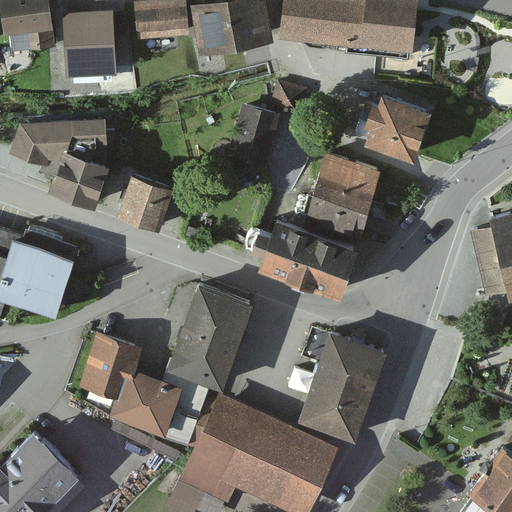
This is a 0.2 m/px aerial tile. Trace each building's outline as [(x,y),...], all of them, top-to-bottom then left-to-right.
[(57,42),(52,0),(2,0),(6,28),(13,27),(15,47),(57,42)] [(183,0),(164,0),(135,3),(138,39),(187,34),(183,0)] [(264,0),(191,0),(199,41),(269,28),(264,0)] [(282,0),(279,30),(345,39),(344,46),(410,54),(416,0),(282,0)] [(114,5),(64,9),(68,71),(118,67),(116,31),(114,5)] [(125,5),(114,5),(116,31),(126,31),(125,5)] [(308,84),(278,77),(271,103),(302,110),(308,84)] [(434,101),(383,85),(379,96),(372,93),(365,115),(373,117),(368,132),(419,148),(434,101)] [(280,109),(245,99),(232,150),(267,160),(280,109)] [(48,156),(59,154),(63,141),(105,155),(107,111),(21,116),(10,149),(46,163),(48,156)] [(469,120),(460,133),(469,139),(478,126),(469,120)] [(59,154),(49,184),(94,199),(109,157),(105,155),(63,141),(59,154)] [(326,147),(315,182),(370,199),(381,164),(326,147)] [(161,223),(176,181),(134,165),(118,208),(161,223)] [(370,199),(315,182),(306,212),(362,227),(370,199)] [(511,203),(492,208),(495,218),(474,223),(488,285),(510,280),(511,289),(511,288),(511,203)] [(357,238),(276,211),(272,223),(257,218),(249,240),(264,244),(259,260),(340,287),(357,238)] [(0,286),(0,271),(14,230),(0,225),(0,317),(9,290),(0,286)] [(74,249),(14,230),(0,271),(0,286),(9,290),(56,304),(74,249)] [(211,375),(223,380),(253,295),(199,276),(165,372),(183,379),(166,427),(148,421),(146,426),(188,441),(211,375)] [(388,341),(330,321),(300,408),(358,427),(388,341)] [(80,378),(117,390),(127,360),(134,339),(97,327),(80,378)] [(166,427),(183,379),(165,372),(127,360),(117,390),(110,408),(148,421),(166,427)] [(309,511),(340,442),(217,389),(164,511),(165,511),(192,511),(196,505),(212,511),(221,511),(235,482),(304,511),(309,511)] [(116,417),(112,425),(175,457),(179,450),(116,417)] [(0,511),(32,511),(77,467),(35,426),(3,458),(0,455),(0,511)] [(511,511),(511,446),(505,441),(455,511),(497,511),(501,507),(508,511),(511,511)]
